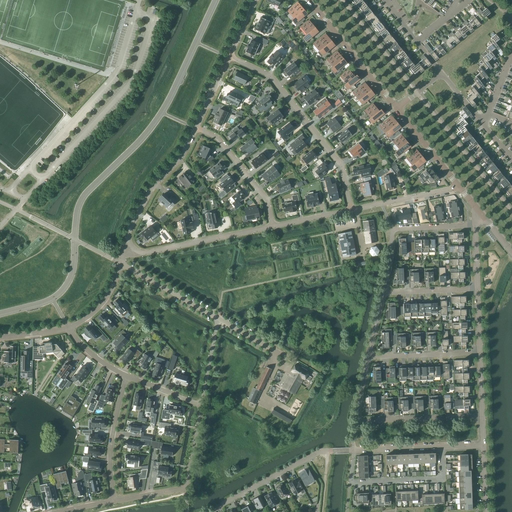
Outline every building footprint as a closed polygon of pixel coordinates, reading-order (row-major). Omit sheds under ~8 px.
[(358,7),(361,11),(366,7),(363,3),(364,2),(363,1),(363,0),(360,0),(356,4),(353,6),(356,9),(358,7)] [(287,11),(294,18),(301,12),(295,4),(287,11)] [(364,14),(367,18),(372,14),(369,10),(369,9),(368,8),(371,6),(370,4),(366,7),(361,11),(359,13),(361,16),(364,14)] [(479,15),(482,19),(485,22),(488,19),(486,17),(489,14),(490,14),(490,13),(486,8),(486,9),(482,12),(480,13),(478,10),(476,11),(479,15)] [(303,10),(301,12),(294,18),(292,20),(297,26),(305,20),(303,18),(307,15),(303,10)] [(369,21),(372,25),(378,21),(375,17),(375,16),(374,15),(376,13),(375,11),(372,14),(367,18),(364,20),(367,23),(369,21)] [(470,18),(472,20),(475,25),(478,28),(481,25),(479,22),(482,19),(479,15),(475,18),(473,19),(472,16),(470,18)] [(255,30),(263,34),(269,22),(260,18),(255,30)] [(375,28),(378,32),(383,28),(380,24),(379,22),(383,20),(381,18),(378,21),(372,25),(370,27),(372,30),(375,28)] [(463,23),(465,26),(468,31),(470,33),(474,31),(472,28),(475,25),(472,20),(468,24),(468,23),(466,24),(464,22),(463,23)] [(301,27),(307,34),(314,28),(308,21),(301,27)] [(381,35),(384,39),(389,35),(386,31),(386,30),(385,29),(387,27),(386,26),(383,28),(378,32),(376,34),(378,37),(381,35)] [(456,29),(458,32),(461,36),(463,39),(467,36),(465,34),(468,31),(465,26),(461,29),(459,30),(457,28),(456,29)] [(314,28),(307,34),(303,38),(306,42),(318,33),(314,28)] [(451,37),(454,42),(456,44),(460,42),(458,39),(461,36),(458,32),(454,35),(452,36),(450,33),(449,35),(451,37)] [(386,42),(389,46),(395,42),(392,38),(391,36),(393,34),(392,33),(389,35),(384,39),(381,41),(384,44),(386,42)] [(491,45),(495,49),(497,52),(500,49),(495,43),(499,40),(499,39),(502,37),(496,35),(495,34),(495,35),(491,39),(489,41),(491,45)] [(442,40),(444,43),(447,47),(449,50),(453,48),(451,45),(454,42),(451,37),(447,40),(445,41),(443,39),(442,40)] [(248,45),(249,45),(248,47),(247,48),(248,48),(246,52),(247,52),(246,54),(250,56),(251,54),(254,56),(259,45),(260,45),(261,43),(266,45),(268,41),(262,38),(260,42),(258,41),(257,44),(251,41),(249,45),(249,44),(248,45)] [(313,44),(319,51),(327,45),(321,38),(313,44)] [(392,49),(395,53),(400,49),(397,45),(397,44),(396,43),(399,41),(397,40),(395,42),(389,46),(387,48),(389,51),(392,49)] [(327,45),(319,51),(317,53),(321,57),(323,56),(334,46),(331,42),(327,45)] [(437,49),(440,53),(442,56),(446,53),(443,51),(447,47),(444,43),(440,46),(438,47),(436,45),(435,46),(437,49)] [(485,51),(487,54),(491,59),(493,61),(496,59),(491,52),(495,49),(491,45),(487,48),(487,49),(485,51)] [(398,56),(401,60),(406,56),(403,52),(402,50),(404,48),(403,47),(400,49),(395,53),(392,55),(395,58),(398,56)] [(440,53),(437,49),(433,52),(433,51),(431,53),(429,49),(427,51),(435,61),(439,59),(436,56),(440,53)] [(272,54),(269,58),(270,59),(267,62),(271,65),(272,64),(274,65),(277,62),(279,65),(284,59),(281,57),(282,56),(276,51),(273,55),(272,54)] [(327,60),(333,67),(341,61),(335,54),(327,60)] [(403,63),(406,67),(412,63),(408,59),(409,59),(408,57),(410,55),(408,54),(406,56),(401,60),(398,62),(401,65),(403,63)] [(481,61),(484,64),(487,68),(489,71),(492,68),(487,62),(491,59),(487,54),(483,58),(484,58),(481,61)] [(418,63),(424,71),(424,70),(422,68),(426,65),(428,67),(431,65),(423,55),(421,57),(423,59),(422,60),(418,63)] [(342,69),(344,68),(343,66),(346,64),(343,59),(341,61),(333,67),(331,69),(335,73),(336,75),(338,74),(342,71),(342,70),(341,70),(342,69)] [(414,61),(412,63),(406,67),(404,69),(406,72),(409,70),(412,74),(411,74),(412,75),(414,73),(414,74),(419,70),(421,73),(424,71),(418,63),(417,64),(414,61)] [(285,77),(286,77),(288,76),(293,73),(295,76),(300,72),(293,63),(284,71),(283,72),(283,74),(285,77)] [(480,73),(483,78),(485,80),(488,78),(483,71),(487,68),(484,64),(479,67),(480,68),(477,70),(480,73)] [(340,76),(346,84),(354,77),(348,70),(340,76)] [(233,79),(245,85),(245,84),(247,80),(246,79),(247,78),(248,78),(243,76),(244,75),(243,75),(243,76),(237,73),(234,79),(233,79)] [(476,83),(479,87),(481,90),(485,88),(479,81),(483,78),(480,73),(475,77),(476,78),(473,80),(476,83)] [(354,77),(346,84),(344,85),(348,89),(359,80),(356,76),(354,77)] [(299,90),(301,92),(301,93),(306,89),(311,85),(304,77),(294,84),(296,86),(295,87),(298,91),(299,90)] [(469,89),(472,93),(476,97),(478,100),(481,97),(476,91),(479,87),(476,83),(471,86),(472,87),(469,89)] [(353,93),(359,100),(367,94),(360,87),(353,93)] [(304,99),(308,105),(310,104),(311,105),(320,97),(318,94),(317,93),(314,90),(305,97),(306,98),(304,99)] [(227,98),(226,101),(237,107),(240,100),(242,101),(244,98),(235,94),(233,93),(230,91),(229,95),(227,94),(226,97),(227,98)] [(367,94),(359,100),(362,105),(374,95),(370,91),(367,94)] [(476,97),(472,93),(468,96),(468,97),(465,99),(474,109),(477,107),(472,100),(476,97)] [(269,95),(259,103),(258,103),(260,105),(256,107),(260,112),(263,109),(265,111),(272,105),(270,103),(271,102),(270,100),(272,99),(269,95)] [(327,102),(316,111),(314,112),(319,119),(332,108),(327,102)] [(367,113),(371,118),(378,112),(372,104),(363,112),(365,114),(367,113)] [(460,116),(467,124),(464,120),(468,117),(469,116),(471,118),(473,117),(465,106),(461,109),(464,112),(460,116)] [(280,108),(267,118),(272,124),(274,123),(276,126),(284,120),(282,117),(282,116),(281,114),(283,113),(280,108)] [(216,113),(215,116),(214,117),(216,118),(214,122),(221,126),(223,121),(225,122),(227,118),(225,118),(227,113),(220,109),(217,114),(216,113)] [(378,112),(371,118),(369,119),(372,124),(384,114),(380,110),(378,112)] [(456,134),(464,128),(464,127),(463,127),(464,126),(464,127),(465,126),(467,128),(469,126),(467,124),(460,116),(458,119),(460,122),(456,125),(456,126),(452,129),(453,130),(455,128),(458,132),(456,134)] [(326,124),(333,133),(332,133),(332,134),(341,127),(334,118),(326,124)] [(379,126),(385,133),(393,127),(387,119),(379,126)] [(279,145),(279,146),(285,141),(286,140),(287,139),(288,139),(290,137),(287,135),(291,132),(291,131),(291,129),(292,127),(292,124),(290,124),(290,123),(289,123),(288,124),(285,126),(280,130),(280,131),(280,135),(279,136),(280,136),(279,138),(280,138),(281,138),(282,139),(277,143),(279,145)] [(393,127),(385,133),(389,137),(400,128),(397,124),(393,127)] [(462,141),(470,135),(470,134),(469,135),(466,131),(466,130),(464,128),(456,134),(458,137),(461,135),(464,139),(462,141)] [(229,137),(233,141),(239,137),(240,138),(245,134),(241,129),(235,134),(234,133),(229,137)] [(337,137),(342,143),(352,135),(347,129),(337,137)] [(467,148),(475,142),(475,141),(475,142),(472,138),(472,137),(471,136),(473,134),(472,132),(470,134),(470,135),(462,141),(464,144),(467,142),(470,146),(467,148)] [(393,141),(399,149),(407,143),(401,135),(393,141)] [(290,145),(294,150),(292,152),(294,155),(305,147),(302,143),(303,142),(305,140),(302,136),(295,141),(290,145)] [(473,155),(481,149),(481,148),(481,149),(478,145),(478,144),(477,143),(479,141),(478,139),(475,141),(475,142),(467,148),(470,151),(472,149),(475,153),(473,155)] [(257,148),(255,146),(255,145),(254,145),(253,144),(254,143),(252,140),(240,149),(243,152),(245,150),(246,152),(249,155),(257,148)] [(353,158),(358,156),(360,159),(368,156),(358,143),(348,151),(353,158)] [(407,143),(399,149),(395,152),(399,156),(410,147),(407,143)] [(207,160),(209,163),(214,159),(212,156),(211,157),(209,155),(211,150),(202,145),(197,156),(207,160),(207,159),(207,160)] [(478,162),(479,162),(487,156),(486,155),(486,156),(483,152),(483,151),(482,150),(485,148),(483,146),(481,148),(481,149),(473,155),(475,158),(478,156),(481,160),(478,162)] [(311,151),(302,158),(307,164),(316,157),(317,156),(313,150),(312,151),(311,151)] [(406,158),(412,165),(420,159),(414,152),(406,158)] [(251,163),(256,169),(268,159),(264,153),(262,154),(252,161),(253,162),(251,163)] [(484,169),(492,163),(492,162),(492,163),(489,159),(488,157),(490,155),(489,154),(486,155),(487,156),(479,162),(481,165),(484,163),(487,167),(484,169)] [(420,159),(412,165),(410,167),(414,171),(425,162),(422,158),(420,159)] [(490,176),(498,170),(498,169),(498,170),(494,166),(495,166),(494,164),(496,162),(494,161),(492,162),(492,163),(484,169),(487,172),(489,170),(492,174),(490,176)] [(209,171),(211,173),(208,175),(210,178),(212,179),(214,177),(215,176),(217,179),(222,175),(220,172),(226,168),(223,164),(221,166),(219,163),(209,171)] [(318,170),(315,172),(317,175),(318,176),(320,178),(324,175),(324,174),(326,173),(325,172),(328,170),(326,168),(328,167),(324,163),(317,168),(318,170)] [(361,174),(362,177),(370,176),(370,172),(371,172),(369,165),(363,166),(358,167),(359,167),(357,167),(357,169),(353,170),(354,176),(361,174)] [(261,176),(265,181),(268,179),(271,183),(283,174),(280,170),(278,172),(273,167),(261,176)] [(431,170),(429,168),(419,176),(421,179),(424,177),(429,183),(433,180),(435,182),(439,179),(436,175),(434,173),(431,170)] [(495,183),(496,183),(504,177),(503,176),(503,177),(501,174),(500,173),(499,171),(502,169),(500,168),(498,169),(498,170),(490,176),(492,179),(495,177),(498,181),(495,183)] [(181,175),(182,175),(178,178),(186,189),(190,186),(190,187),(192,184),(195,182),(187,172),(185,173),(184,172),(181,175)] [(393,181),(393,178),(392,175),(384,177),(387,189),(388,188),(389,191),(393,190),(393,187),(395,187),(393,181)] [(501,190),(509,184),(509,183),(509,184),(506,180),(505,178),(507,176),(506,175),(503,176),(504,177),(496,183),(498,186),(500,184),(504,188),(501,190)] [(219,185),(224,191),(227,193),(233,188),(232,188),(230,186),(234,183),(233,181),(234,180),(231,177),(230,178),(230,177),(219,185)] [(371,182),(370,177),(363,179),(364,183),(360,184),(362,194),(363,193),(363,197),(374,195),(371,181),(371,182)] [(330,186),(329,180),(326,181),(327,186),(328,193),(329,195),(328,195),(329,201),(338,199),(337,193),(336,193),(335,191),(336,191),(335,185),(330,186)] [(288,181),(284,182),(284,181),(280,183),(281,184),(277,185),(278,188),(277,189),(280,193),(282,192),(291,188),(288,181)] [(507,197),(511,193),(511,187),(510,185),(511,184),(511,182),(509,183),(509,184),(501,190),(503,193),(506,191),(509,195),(507,197)] [(232,198),(235,202),(232,204),(236,209),(241,205),(239,202),(246,197),(245,196),(246,195),(246,194),(243,191),(242,191),(241,192),(241,191),(232,198)] [(317,194),(313,195),(313,192),(308,193),(308,196),(305,197),(307,207),(311,206),(311,207),(315,206),(315,205),(319,204),(317,194)] [(168,199),(163,194),(158,200),(166,208),(170,204),(172,206),(176,202),(171,197),(168,199)] [(282,204),(283,208),(284,208),(284,212),(289,211),(289,212),(296,211),(296,210),(297,210),(295,202),(298,201),(297,195),(292,196),(293,202),(282,204)] [(450,212),(448,213),(449,216),(451,215),(452,218),(460,216),(457,201),(448,202),(450,212)] [(434,207),(437,222),(445,220),(442,205),(434,207)] [(245,209),(247,220),(252,219),(252,221),(256,220),(256,219),(257,219),(257,218),(259,218),(258,209),(257,210),(256,206),(245,209)] [(417,208),(420,223),(428,221),(425,207),(417,208)] [(395,214),(397,221),(411,218),(409,211),(408,210),(396,213),(395,214)] [(207,213),(208,218),(206,219),(207,223),(207,226),(211,225),(212,229),(217,228),(216,224),(216,221),(219,221),(218,213),(214,213),(214,212),(207,213)] [(192,223),(193,223),(192,217),(184,219),(184,220),(180,221),(183,235),(190,234),(189,230),(193,230),(192,223)] [(363,222),(366,244),(376,242),(373,220),(363,222)] [(151,226),(149,227),(143,232),(143,231),(139,235),(141,238),(142,238),(144,237),(147,240),(161,230),(157,225),(153,228),(151,226)] [(351,232),(338,234),(343,258),(356,255),(351,232)] [(448,233),(448,240),(457,239),(457,242),(462,242),(461,239),(463,239),(463,233),(448,233)] [(442,234),(437,234),(437,237),(438,243),(438,248),(438,252),(444,252),(444,243),(447,243),(447,239),(444,239),(444,237),(442,237),(442,234)] [(435,239),(428,240),(428,253),(435,252),(435,248),(438,248),(438,243),(435,243),(435,239)] [(449,246),(449,253),(458,253),(458,256),(462,255),(462,252),(464,252),(464,251),(467,251),(467,246),(463,246),(449,246)] [(371,248),(369,252),(372,256),(377,255),(379,251),(376,247),(371,248)] [(449,260),(449,266),(458,266),(458,269),(463,269),(462,266),(464,266),(464,264),(467,264),(467,259),(464,259),(449,260)] [(403,268),(396,269),(396,280),(393,280),(394,284),(397,284),(404,284),(403,268)] [(445,268),(440,268),(439,268),(439,269),(439,271),(439,283),(440,286),(444,286),(444,282),(446,282),(446,281),(449,280),(448,276),(445,276),(445,268)] [(409,271),(410,279),(410,282),(413,282),(413,284),(419,283),(418,275),(422,275),(421,269),(409,270),(409,271)] [(424,269),(424,281),(428,281),(428,283),(433,283),(433,274),(436,274),(436,269),(424,269)] [(450,273),(450,279),(459,279),(459,282),(463,282),(463,279),(465,279),(465,277),(468,277),(468,272),(465,272),(464,272),(450,273)] [(451,297),(451,303),(460,303),(460,306),(464,306),(464,303),(466,303),(465,296),(451,297)] [(440,298),(440,301),(440,305),(440,312),(440,316),(447,316),(447,307),(450,307),(449,302),(446,303),(446,301),(445,301),(445,298),(440,298)] [(118,316),(121,314),(126,310),(126,309),(127,308),(123,304),(122,305),(117,299),(113,303),(117,306),(115,308),(113,311),(118,316)] [(430,303),(431,314),(438,314),(438,312),(440,312),(440,305),(437,305),(437,303),(435,303),(435,301),(430,301),(430,303)] [(386,312),(385,318),(388,319),(395,319),(395,303),(388,303),(388,312),(386,312)] [(451,310),(451,316),(460,316),(460,319),(465,319),(464,316),(466,316),(466,314),(469,314),(469,310),(466,310),(466,309),(451,310)] [(98,318),(109,330),(118,322),(113,316),(110,319),(107,317),(105,318),(102,314),(98,318)] [(467,323),(452,323),(452,330),(461,329),(461,332),(461,336),(465,336),(465,332),(465,329),(467,329),(467,328),(470,327),(470,323),(467,323)] [(84,330),(85,332),(91,339),(91,338),(94,341),(99,336),(100,337),(103,334),(98,330),(95,332),(92,329),(91,330),(87,326),(84,330)] [(122,330),(113,338),(116,340),(113,343),(116,346),(114,347),(118,351),(127,341),(124,338),(124,337),(123,336),(126,333),(122,330)] [(441,331),(442,346),(442,349),(447,349),(447,346),(448,346),(448,344),(451,344),(451,340),(448,340),(448,331),(441,331)] [(427,345),(430,345),(430,347),(436,346),(435,338),(438,338),(438,332),(426,333),(427,345)] [(396,336),(396,344),(397,346),(400,346),(400,348),(406,348),(405,339),(408,339),(408,333),(396,334),(396,336)] [(412,346),(415,345),(415,347),(421,347),(420,338),(423,338),(423,333),(411,333),(412,346)] [(452,336),(452,343),(461,342),(461,345),(466,345),(466,342),(467,342),(467,341),(470,341),(470,336),(467,336),(452,336)] [(58,354),(60,351),(61,351),(62,351),(56,344),(55,344),(52,345),(52,342),(48,343),(44,343),(44,346),(40,346),(39,346),(39,347),(39,351),(33,350),(33,347),(33,358),(33,360),(33,358),(39,359),(40,359),(40,355),(39,355),(39,354),(40,354),(40,353),(40,352),(44,352),(46,351),(46,352),(47,352),(53,351),(54,352),(56,355),(58,354)] [(3,356),(2,356),(2,361),(4,361),(4,363),(13,363),(15,363),(15,359),(15,347),(10,346),(10,351),(4,351),(4,354),(3,354),(3,356)] [(132,350),(129,348),(126,352),(124,354),(121,359),(122,360),(124,362),(125,362),(126,361),(127,362),(128,362),(128,361),(131,358),(133,356),(133,355),(133,356),(137,359),(141,353),(137,349),(135,352),(132,350)] [(24,356),(20,356),(20,363),(20,371),(20,374),(27,374),(27,378),(32,378),(32,368),(29,368),(29,351),(27,351),(26,351),(24,351),(24,356)] [(142,358),(141,361),(140,363),(138,362),(142,364),(140,367),(145,370),(147,366),(146,365),(148,362),(149,362),(152,358),(144,354),(142,357),(141,357),(142,358)] [(164,367),(167,368),(170,362),(163,360),(161,365),(156,363),(151,377),(157,379),(158,376),(160,377),(164,367)] [(453,360),(453,367),(462,367),(462,370),(467,369),(466,366),(468,366),(468,360),(453,360)] [(443,361),(443,365),(442,365),(442,367),(443,377),(443,379),(449,379),(449,370),(452,370),(452,366),(449,366),(449,364),(447,364),(447,361),(443,361)] [(65,364),(60,371),(57,375),(61,378),(56,385),(62,390),(64,386),(67,382),(68,381),(65,378),(67,376),(69,372),(70,370),(73,367),(69,364),(68,366),(65,364)] [(73,376),(71,379),(75,382),(77,379),(82,382),(89,372),(86,370),(87,368),(83,365),(82,367),(75,377),(73,376)] [(291,393),(294,394),(300,385),(303,379),(305,380),(305,379),(309,381),(311,377),(307,375),(309,373),(295,365),(288,376),(282,387),(291,393)] [(432,365),(432,367),(433,380),(433,377),(443,377),(442,367),(440,367),(436,367),(436,365),(432,365)] [(386,371),(386,379),(386,383),(395,383),(394,366),(389,367),(389,368),(385,369),(386,371)] [(266,367),(262,376),(256,389),(253,388),(251,392),(249,396),(248,400),(247,400),(255,404),(257,400),(259,396),(259,397),(259,396),(260,393),(261,393),(261,392),(272,369),(266,367)] [(454,374),(454,380),(463,380),(463,383),(467,383),(467,380),(469,379),(469,378),(472,378),(472,373),(468,373),(454,374)] [(187,377),(176,374),(173,382),(175,382),(175,384),(178,385),(179,383),(186,386),(187,386),(186,386),(188,381),(186,380),(187,377)] [(97,386),(96,385),(94,391),(92,390),(89,396),(87,400),(87,401),(91,403),(88,410),(93,412),(98,401),(95,400),(101,387),(100,387),(97,386)] [(105,396),(101,395),(96,406),(102,408),(104,404),(105,404),(106,401),(112,402),(112,401),(116,388),(116,387),(111,385),(111,386),(111,387),(110,389),(107,389),(107,390),(105,396)] [(454,387),(454,393),(463,393),(463,396),(468,396),(467,393),(469,393),(469,391),(472,391),(472,386),(469,386),(454,387)] [(137,406),(136,410),(139,410),(142,396),(140,396),(140,394),(136,393),(133,405),(137,406)] [(384,400),(384,408),(384,410),(387,410),(387,412),(393,412),(393,403),(396,403),(396,397),(388,398),(388,395),(383,395),(384,398),(384,400)] [(443,395),(444,408),(444,410),(445,413),(449,413),(449,409),(451,409),(451,408),(454,408),(453,403),(450,403),(450,395),(443,395)] [(414,397),(414,409),(417,409),(417,411),(423,411),(423,402),(426,402),(426,396),(414,397)] [(429,396),(429,408),(429,409),(432,408),(432,410),(438,410),(438,401),(441,401),(441,396),(429,396)] [(61,410),(68,414),(73,417),(81,403),(76,400),(70,397),(61,410)] [(368,397),(369,408),(369,409),(366,409),(366,412),(369,412),(369,413),(376,412),(375,397),(368,397)] [(399,397),(399,410),(402,410),(402,411),(408,411),(408,402),(411,402),(411,397),(399,397)] [(153,412),(154,408),(155,402),(152,401),(153,399),(151,399),(148,398),(148,399),(146,408),(146,411),(151,412),(150,417),(151,417),(150,422),(151,423),(155,423),(155,420),(156,414),(153,414),(153,413),(153,412)] [(464,406),(464,408),(464,409),(468,409),(468,406),(470,406),(470,404),(473,404),(473,399),(470,400),(470,399),(455,400),(455,406),(464,406)] [(180,411),(181,408),(181,407),(169,405),(168,411),(163,410),(162,418),(169,419),(170,414),(177,415),(182,416),(182,411),(180,411)] [(281,412),(278,410),(274,408),(273,410),(271,413),(284,421),(287,416),(286,415),(285,415),(285,414),(281,412)] [(92,422),(89,422),(89,426),(89,430),(94,430),(94,427),(106,427),(106,422),(104,422),(104,419),(102,419),(99,419),(92,418),(92,422)] [(172,437),(177,438),(178,433),(176,432),(176,428),(171,428),(171,424),(159,422),(158,427),(164,428),(163,435),(172,436),(172,437)] [(141,430),(141,427),(137,426),(137,424),(133,423),(133,424),(133,425),(132,425),(129,425),(128,430),(130,430),(129,432),(132,432),(131,433),(136,434),(136,433),(140,434),(141,434),(140,439),(152,441),(153,437),(143,435),(144,432),(141,432),(141,431),(142,430),(141,430)] [(89,435),(88,442),(90,442),(89,442),(94,442),(102,443),(102,439),(102,438),(100,438),(100,435),(90,434),(89,434),(90,430),(83,430),(82,433),(84,434),(84,435),(89,435)] [(0,439),(0,452),(4,453),(4,448),(9,448),(9,453),(18,453),(18,440),(10,440),(10,445),(4,445),(4,440),(0,439)] [(127,446),(127,448),(139,450),(139,444),(151,446),(152,441),(140,439),(140,443),(126,440),(125,445),(127,446)] [(164,454),(168,455),(168,456),(172,456),(172,453),(174,453),(175,448),(162,446),(163,443),(152,441),(151,446),(151,448),(158,449),(161,449),(160,454),(164,455),(164,454)] [(84,457),(89,457),(90,458),(91,454),(101,456),(101,451),(99,450),(99,448),(92,447),(89,447),(88,454),(85,454),(84,457)] [(134,464),(134,467),(134,468),(138,467),(139,457),(136,457),(136,456),(125,455),(125,461),(127,461),(127,464),(134,464)] [(89,457),(84,457),(83,457),(82,460),(82,462),(88,462),(87,469),(101,471),(101,466),(100,466),(100,463),(88,461),(89,457)] [(157,472),(157,475),(171,477),(171,474),(172,472),(168,471),(168,467),(161,466),(162,463),(153,461),(151,471),(157,472)] [(141,470),(141,474),(129,475),(130,478),(128,478),(129,481),(128,481),(129,486),(130,485),(130,488),(133,487),(133,489),(138,489),(137,483),(139,483),(138,481),(139,481),(140,474),(146,475),(147,469),(148,466),(148,465),(141,466),(142,470),(141,470)] [(72,483),(74,492),(77,491),(77,496),(83,495),(82,490),(83,490),(82,487),(81,482),(85,481),(83,472),(81,470),(77,474),(79,482),(72,483)] [(53,474),(57,489),(61,488),(62,488),(61,484),(63,483),(64,484),(64,483),(68,482),(66,471),(65,471),(66,471),(61,472),(58,473),(54,474),(53,474)] [(302,480),(304,485),(314,480),(311,475),(308,477),(308,476),(306,471),(299,475),(302,479),(302,480)] [(86,481),(88,481),(91,492),(94,492),(94,494),(100,492),(97,479),(92,480),(91,474),(84,475),(86,481)] [(289,484),(291,489),(290,489),(292,493),(293,492),(294,494),(295,494),(296,497),(303,493),(305,492),(298,480),(295,482),(295,481),(289,484)] [(56,498),(56,497),(53,486),(47,487),(47,484),(39,486),(41,492),(46,491),(46,493),(47,495),(46,495),(47,495),(48,499),(51,498),(51,499),(51,500),(51,501),(52,501),(51,500),(52,500),(53,500),(54,500),(55,499),(55,500),(55,499),(56,499),(57,499),(56,499),(56,498)] [(275,487),(282,499),(287,497),(286,495),(290,493),(285,485),(283,487),(282,484),(275,487)] [(369,500),(368,495),(368,493),(363,493),(363,490),(361,490),(361,493),(362,493),(362,504),(369,504),(369,503),(369,500)] [(271,493),(265,496),(266,499),(266,500),(267,500),(270,507),(271,507),(271,508),(276,505),(276,504),(279,502),(274,493),(271,494),(271,493)] [(362,504),(362,493),(361,493),(356,493),(356,496),(354,496),(354,501),(356,501),(356,503),(362,502),(362,504)] [(368,495),(369,500),(372,500),(372,506),(379,505),(378,494),(372,495),(368,495)] [(256,509),(257,509),(258,510),(263,508),(263,507),(264,507),(263,507),(263,506),(265,505),(260,495),(252,500),(256,509)] [(25,500),(26,504),(24,504),(24,505),(23,505),(23,506),(23,507),(23,508),(24,508),(24,509),(25,509),(27,508),(28,511),(34,510),(33,508),(39,507),(37,497),(25,500)]
